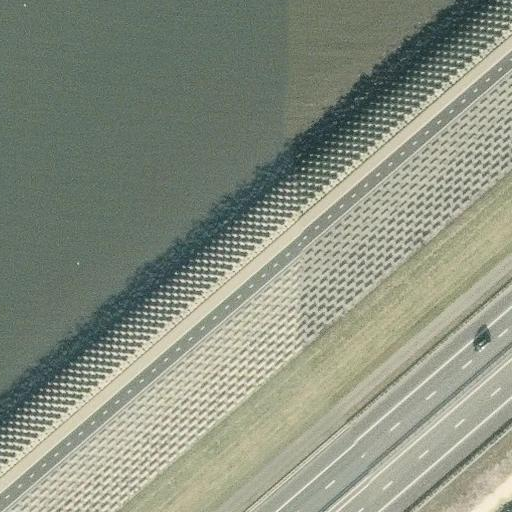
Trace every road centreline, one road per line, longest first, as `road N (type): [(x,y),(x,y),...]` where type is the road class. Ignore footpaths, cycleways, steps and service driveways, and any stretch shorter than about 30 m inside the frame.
road 1 (motorway): [(511,325),(295,511)]
road 2 (motorway): [(356,511),(511,377)]
